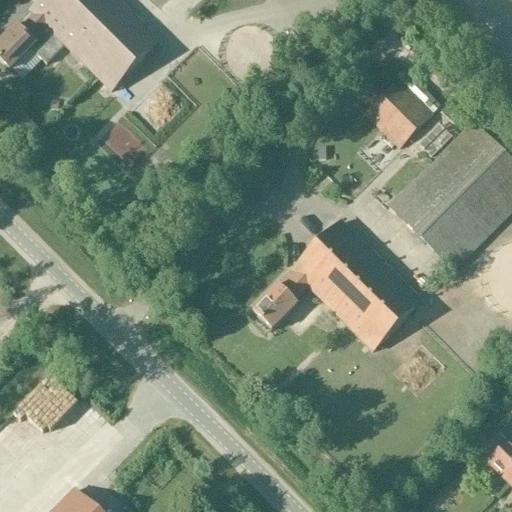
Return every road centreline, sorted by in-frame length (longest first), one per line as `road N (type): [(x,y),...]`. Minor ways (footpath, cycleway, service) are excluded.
road 1 (tertiary): [(294,511),(0,218)]
road 2 (unknown): [(173,391),(8,511)]
road 3 (unknown): [(162,0),(222,14),(275,14),(332,0)]
